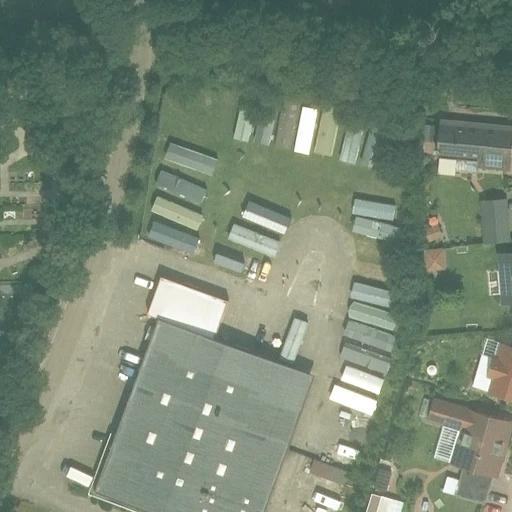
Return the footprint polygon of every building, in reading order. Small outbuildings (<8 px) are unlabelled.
[(236,138),(253,143),(267,98),(249,93),(236,138)] [(261,141),(360,158),(359,165),(377,168),(386,117),(269,97),(261,141)] [(511,173),(511,128),(446,121),(442,166),(511,173)] [(176,127),(170,143),(214,161),(221,144),(176,127)] [(168,151),(162,166),(207,184),(213,168),(168,151)] [(166,174),(161,190),(204,205),(210,190),(166,174)] [(161,195),(155,209),(198,227),(204,212),(161,195)] [(403,219),(404,202),(358,199),(357,215),(403,219)] [(511,200),(486,202),(488,243),(511,241),(511,200)] [(360,217),(357,233),(402,242),(406,226),(360,217)] [(156,220),(151,236),(199,253),(205,237),(156,220)] [(430,233),(433,244),(449,239),(446,228),(430,233)] [(431,273),(451,271),(449,249),(429,251),(431,273)] [(511,254),(503,255),(505,305),(511,304),(511,254)] [(403,288),(407,271),(358,259),(353,275),(403,288)] [(165,279),(151,314),(164,319),(98,490),(153,511),(271,511),(322,379),(216,338),(229,304),(165,279)] [(401,307),(406,294),(362,281),(358,294),(401,307)] [(365,302),(359,318),(402,334),(408,318),(365,302)] [(357,323),(352,339),(394,353),(399,337),(357,323)] [(377,408),(387,376),(389,376),(395,359),(348,345),(333,395),(377,408)] [(489,393),(511,400),(511,347),(504,345),(489,393)] [(496,478),(502,480),(511,445),(511,420),(440,399),(433,423),(464,432),(454,465),(468,470),(496,478)] [(313,473),(345,480),(348,467),(316,460),(313,473)] [(489,503),(496,478),(468,470),(461,495),(489,503)] [(406,511),(408,503),(375,495),(370,511),(406,511)]
